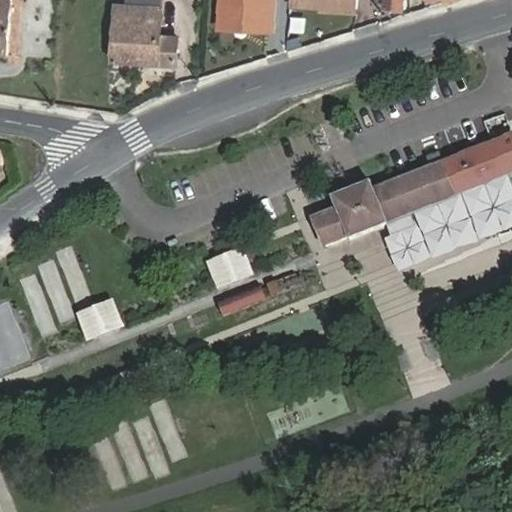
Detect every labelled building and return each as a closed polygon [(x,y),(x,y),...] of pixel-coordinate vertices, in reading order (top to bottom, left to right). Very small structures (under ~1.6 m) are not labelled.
[(0,0),(0,55),(9,56),(12,0),(0,0)] [(222,0),(222,28),(270,29),(271,0),(222,0)] [(383,0),(383,10),(402,11),(402,0),(383,0)] [(166,9),(120,5),(114,62),(176,68),(178,40),(164,39),(166,9)] [(368,183),(330,196),(335,209),(309,218),(320,247),(345,238),(347,240),(499,184),(486,148),(371,191),(368,183)] [(308,252),(249,275),(224,285),(119,327),(93,337),(48,355),(52,366),(224,298),(312,264),(308,252)] [(83,311),(93,337),(119,327),(109,301),(83,311)]
